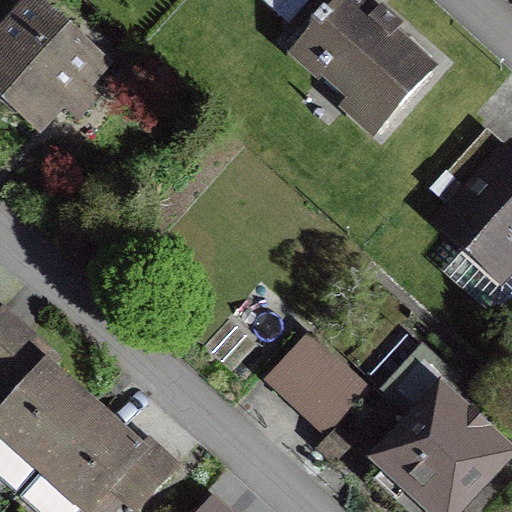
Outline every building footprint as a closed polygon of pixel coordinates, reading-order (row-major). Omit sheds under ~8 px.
[(278,0),(298,18),(314,0),(278,0)] [(354,88),(355,89),(352,102),(380,127),(431,71),(402,45),(406,41),(396,32),(400,27),(381,10),(377,15),(362,1),(358,5),(352,0),(342,0),(328,16),(324,12),(314,23),(311,35),(300,47),(327,71),(333,65),(356,85),(354,88)] [(34,6),(0,42),(0,91),(38,126),(61,101),(77,116),(94,98),(82,87),(100,66),(34,6)] [(487,129),(447,173),(469,193),(442,223),(502,277),(511,265),(511,164),(502,156),(509,149),(487,129)] [(39,468),(41,469),(93,411),(48,371),(57,362),(2,312),(0,313),(0,385),(18,402),(0,421),(0,479),(15,494),(39,468)] [(374,388),(319,337),(277,383),(332,434),(374,388)] [(379,461),(434,511),(455,511),(507,456),(468,420),(482,405),(424,352),(389,391),(419,419),(379,461)] [(139,452),(93,411),(41,469),(43,471),(19,497),(35,511),(79,511),(83,508),(87,511),(110,486),(137,511),(175,468),(147,443),(139,452)]
